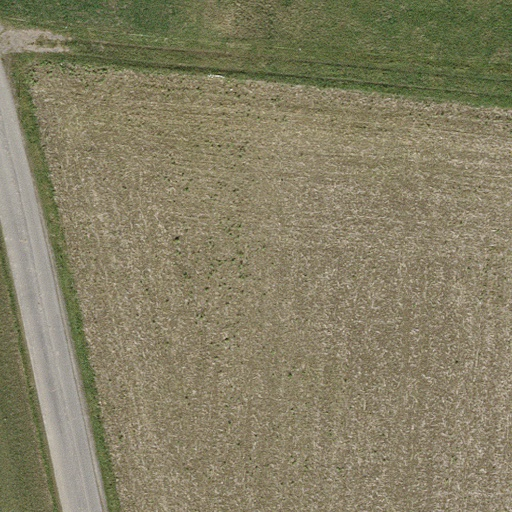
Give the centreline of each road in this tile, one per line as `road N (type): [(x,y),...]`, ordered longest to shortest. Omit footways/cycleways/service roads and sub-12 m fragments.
road 1 (track): [(0,42),(511,85)]
road 2 (tertiary): [(0,134),(85,511)]
